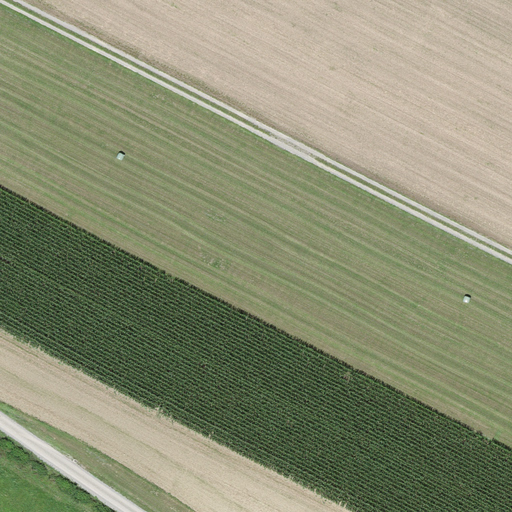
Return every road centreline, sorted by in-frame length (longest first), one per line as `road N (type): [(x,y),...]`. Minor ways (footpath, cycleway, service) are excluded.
road 1 (track): [(511,258),(2,0)]
road 2 (track): [(0,440),(106,511)]
